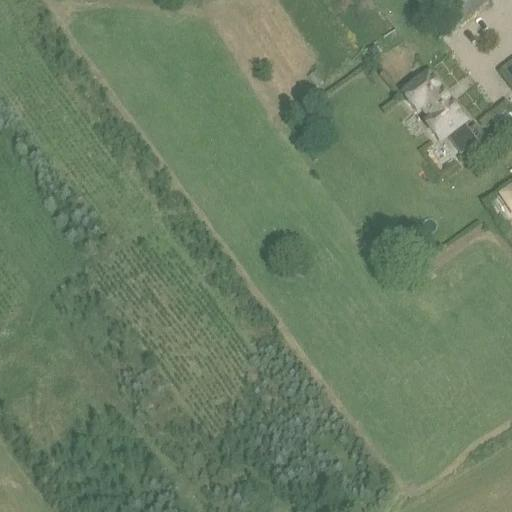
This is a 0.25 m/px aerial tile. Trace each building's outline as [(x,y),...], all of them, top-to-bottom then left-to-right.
[(487,0),(457,0),(470,16),(489,1),(487,0)] [(368,52),(373,58),(378,54),(374,48),(368,52)] [(502,74),(511,88),(511,67),(502,74)] [(470,123),(429,71),(399,94),(417,118),(423,114),(428,120),(422,124),(440,146),(470,123)] [(306,80),(314,91),(324,84),(315,72),(306,80)] [(503,104),(511,98),(503,84),(494,89),(503,104)] [(474,161),(488,148),(474,135),(461,147),(474,161)] [(511,187),(503,194),(511,207),(511,187)]
